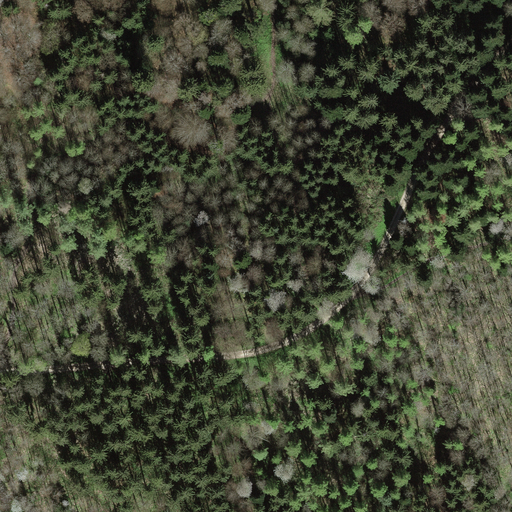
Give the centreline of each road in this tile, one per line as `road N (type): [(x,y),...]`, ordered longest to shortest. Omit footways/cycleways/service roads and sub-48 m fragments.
road 1 (track): [(511,41),(448,118),(366,275),(309,327),(271,348),(0,371)]
road 2 (track): [(242,114),(264,99),(271,0)]
